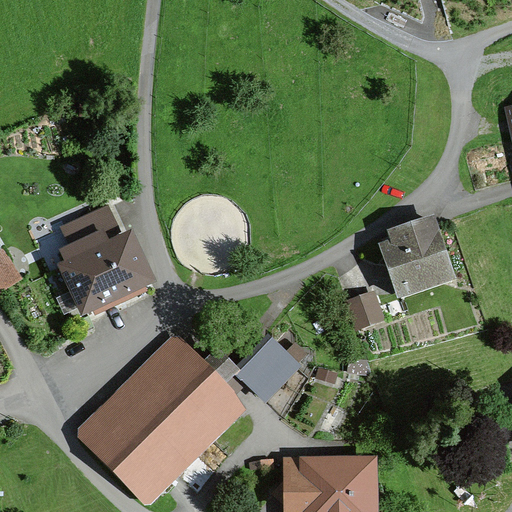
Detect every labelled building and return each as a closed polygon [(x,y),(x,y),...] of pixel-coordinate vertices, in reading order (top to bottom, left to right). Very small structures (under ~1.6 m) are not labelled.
[(53,256),(54,270),(79,326),(156,292),(130,233),(120,234),(111,212),(68,230),(75,246),(53,256)] [(453,284),(432,217),(380,233),(384,246),(374,249),(391,303),(453,284)] [(7,251),(0,254),(0,293),(23,280),(7,251)] [(382,324),(373,295),(347,303),(356,332),(382,324)] [(249,411),(176,334),(75,431),(148,507),(249,411)] [(377,511),(378,460),(281,460),(280,511),(377,511)]
